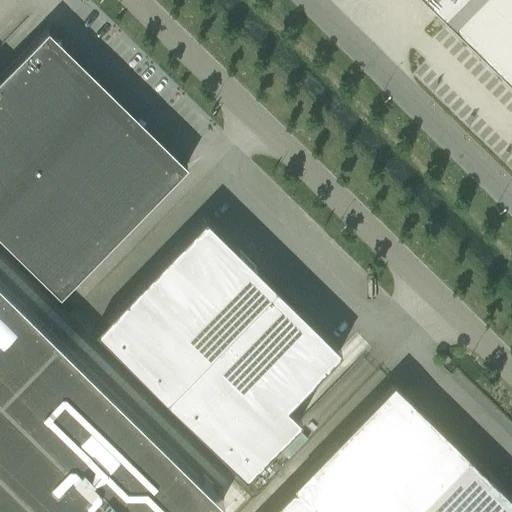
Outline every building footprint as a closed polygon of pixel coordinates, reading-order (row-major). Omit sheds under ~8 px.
[(511,0),(424,0),(427,2),(428,1),(432,5),(429,9),(437,17),(440,14),(444,18),(511,85),(511,0)] [(0,236),(60,295),(187,165),(47,29),(0,76),(0,236)] [(275,286),(205,217),(95,329),(165,398),(275,286)] [(0,283),(0,511),(210,511),(221,501),(0,283)] [(165,398),(245,477),(301,420),(286,405),(340,350),(275,286),(165,398)] [(511,511),(511,500),(393,384),(294,485),(321,511),(511,511)]
